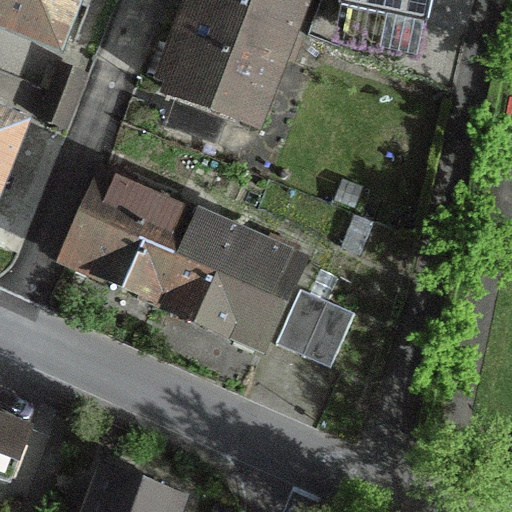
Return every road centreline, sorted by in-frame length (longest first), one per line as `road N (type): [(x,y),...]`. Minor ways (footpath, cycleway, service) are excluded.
road 1 (residential): [(374,488),(416,353),(488,0)]
road 2 (residential): [(17,335),(146,0)]
road 3 (residential): [(288,455),(17,335)]
